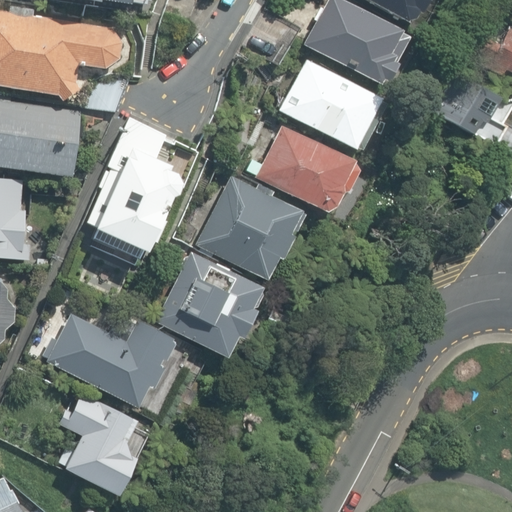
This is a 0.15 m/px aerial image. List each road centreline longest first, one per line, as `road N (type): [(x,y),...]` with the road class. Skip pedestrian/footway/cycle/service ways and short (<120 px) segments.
road 1 (residential): [(511,294),(460,307),(429,328),(408,383),(324,511)]
road 2 (residential): [(241,0),(209,51),(161,101)]
